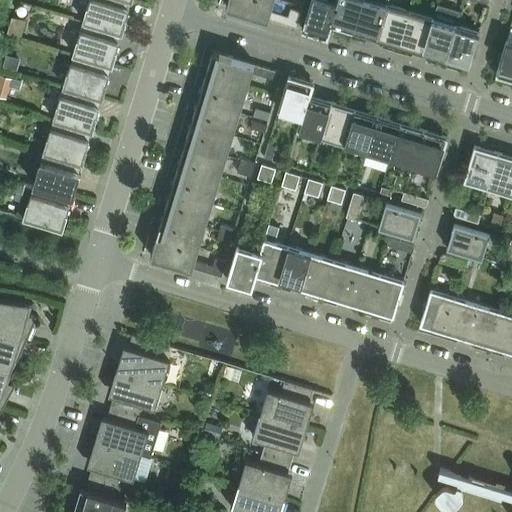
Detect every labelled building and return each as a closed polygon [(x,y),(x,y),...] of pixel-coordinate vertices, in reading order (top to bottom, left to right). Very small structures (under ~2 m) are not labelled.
[(122,32),(131,0),(89,0),(83,20),(122,32)] [(227,0),(226,6),(296,27),(301,11),(290,7),(288,16),(270,10),(272,0),(227,0)] [(311,0),(302,29),(326,36),(337,0),(311,0)] [(362,0),(337,0),(326,36),(327,37),(331,24),(353,31),(362,0)] [(387,3),(377,0),(362,0),(353,31),(376,38),(387,3)] [(410,10),(387,3),(376,38),(399,45),(410,10)] [(433,17),(410,10),(399,45),(422,52),(433,17)] [(12,17),(8,32),(20,36),(25,21),(12,17)] [(456,24),(433,17),(422,52),(445,59),(456,24)] [(112,64),(122,32),(83,20),(73,53),(112,64)] [(445,59),(469,66),(479,31),(456,24),(445,59)] [(495,74),(511,79),(511,40),(506,39),(495,74)] [(280,80),(283,72),(212,50),(204,77),(246,90),(251,72),(280,80)] [(102,97),(112,64),(73,53),(63,85),(102,97)] [(7,55),(4,65),(16,69),(19,59),(7,55)] [(298,128),(313,81),(289,73),(278,109),(301,115),(297,128),(298,128)] [(0,75),(0,95),(4,97),(7,84),(20,87),(22,81),(0,75)] [(200,242),(246,90),(204,77),(158,229),(200,242)] [(310,94),(311,90),(314,81),(313,81),(298,128),(321,135),(332,100),(310,94)] [(92,129),(102,97),(63,85),(53,118),(92,129)] [(355,107),(332,100),(321,135),(344,142),(355,107)] [(256,107),(254,115),(267,119),(270,111),(256,107)] [(378,114),(355,107),(344,142),(367,149),(378,114)] [(401,121),(378,114),(367,149),(390,156),(401,121)] [(92,129),(53,118),(43,150),(82,162),(92,129)] [(267,125),(253,121),(251,128),(264,132),(267,125)] [(424,128),(401,121),(390,156),(413,163),(424,128)] [(448,136),(424,128),(413,163),(437,171),(448,136)] [(464,179),(487,186),(498,151),(474,144),(464,179)] [(266,149),(264,157),(272,159),(275,151),(266,149)] [(82,162),(43,150),(34,183),(72,195),(82,162)] [(487,186),(511,193),(511,188),(511,155),(498,151),(487,186)] [(256,162),(241,158),(237,172),(252,177),(256,162)] [(260,171),(274,175),(276,168),(262,164),(260,171)] [(274,175),(260,171),(257,178),(272,182),(274,175)] [(284,178),(298,183),(300,175),(286,171),(284,178)] [(296,190),(298,183),(284,178),(282,185),(296,190)] [(307,185),(320,190),(323,183),(309,178),(307,185)] [(72,195),(34,183),(26,181),(16,214),(62,228),(72,195)] [(318,197),(320,190),(307,185),(304,193),(318,197)] [(329,192),(343,196),(346,189),(332,185),(329,192)] [(382,187),(380,192),(390,195),(391,189),(382,187)] [(414,203),(416,195),(404,191),(401,200),(414,203)] [(341,204),(343,196),(329,192),(327,199),(341,204)] [(351,199),(362,202),(365,196),(353,192),(351,199)] [(428,199),(416,195),(414,203),(422,206),(425,206),(426,205),(427,204),(428,199)] [(358,217),(362,202),(351,199),(347,213),(358,217)] [(413,237),(421,212),(386,201),(378,226),(413,237)] [(466,219),(468,211),(456,207),(454,213),(454,214),(455,216),(457,217),(466,219)] [(468,211),(466,219),(478,223),(481,214),(468,211)] [(482,257),(489,232),(454,222),(447,247),(482,257)] [(235,228),(222,224),(218,239),(231,243),(235,228)] [(194,259),(200,242),(158,229),(150,255),(221,276),(226,260),(215,256),(213,265),(194,259)] [(393,315),(400,294),(404,280),(264,237),(260,250),(237,243),(227,278),(252,286),(256,273),(393,315)] [(412,244),(390,237),(387,245),(412,252),(414,247),(413,245),(412,244)] [(446,254),(444,254),(442,254),(441,255),(439,261),(464,268),(467,260),(446,254)] [(420,323),(511,350),(511,312),(431,288),(420,323)] [(0,297),(0,332),(27,337),(37,316),(29,315),(33,303),(0,297)] [(0,367),(13,371),(27,337),(0,332),(0,367)] [(120,355),(116,368),(163,382),(170,358),(157,354),(161,342),(132,333),(125,356),(120,355)] [(13,371),(0,367),(0,404),(4,405),(15,384),(8,383),(13,371)] [(117,383),(110,405),(139,414),(142,403),(155,407),(163,382),(116,368),(112,382),(117,383)] [(260,412),(307,426),(311,412),(306,411),(313,388),(284,379),(281,391),(268,387),(260,412)] [(139,414),(110,405),(103,427),(99,426),(95,439),(141,453),(151,456),(161,421),(139,414)] [(262,451),(291,460),(298,438),(302,439),(307,426),(260,412),(253,436),(266,440),(262,451)] [(206,422),(204,433),(219,437),(222,426),(206,422)] [(95,454),(88,476),(117,485),(121,474),(134,478),(141,453),(95,439),(91,453),(95,454)] [(284,482),(291,460),(262,451),(259,463),(246,459),(239,483),(285,497),(289,484),(284,482)] [(185,453),(181,463),(189,466),(192,456),(185,453)] [(511,489),(448,470),(440,468),(438,473),(446,476),(458,480),(457,485),(456,485),(455,486),(454,486),(447,484),(445,484),(443,484),(442,485),(441,486),(438,489),(437,490),(436,491),(436,492),(436,494),(436,496),(437,497),(443,505),(445,506),(446,506),(447,506),(448,506),(451,506),(454,505),(456,503),(457,502),(461,497),(462,496),(463,494),(463,493),(462,490),(462,488),(462,487),(462,486),(463,483),(501,495),(502,493),(511,495),(511,489)] [(77,497),(73,510),(78,511),(123,511),(127,500),(114,496),(117,485),(88,476),(82,499),(77,497)] [(281,510),(285,497),(239,483),(231,507),(244,511),(243,511),(275,511),(276,509),(281,510)] [(171,489),(169,498),(178,500),(181,492),(171,489)]
